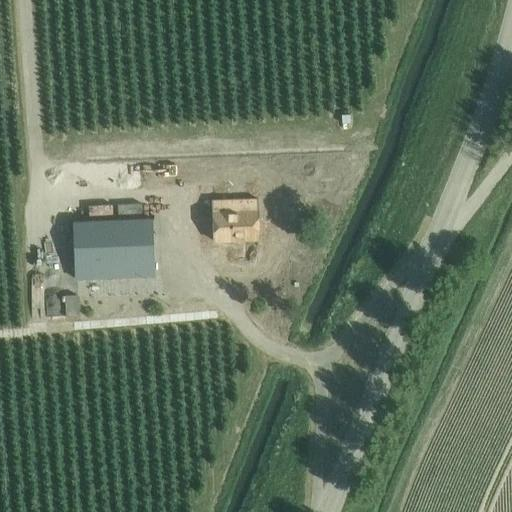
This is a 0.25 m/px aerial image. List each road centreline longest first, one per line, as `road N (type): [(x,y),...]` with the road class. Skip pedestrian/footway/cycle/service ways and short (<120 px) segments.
road 1 (track): [(415,0),(378,114),(32,139)]
road 2 (track): [(39,331),(21,0)]
road 3 (tertiary): [(328,511),(430,254)]
road 4 (tertiary): [(430,254),(511,33)]
road 5 (track): [(235,313),(39,331)]
road 6 (track): [(270,347),(210,511)]
road 7 (tertiary): [(511,155),(430,254)]
